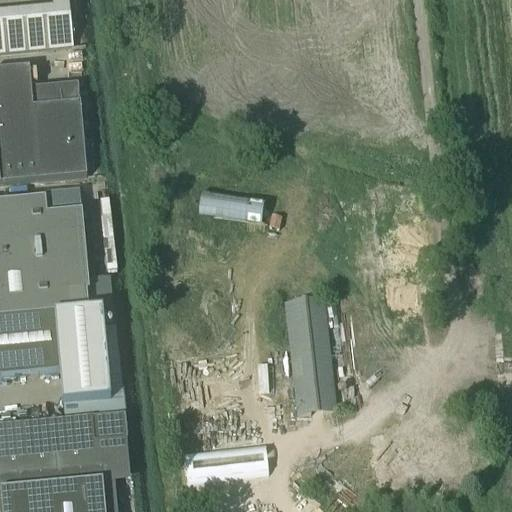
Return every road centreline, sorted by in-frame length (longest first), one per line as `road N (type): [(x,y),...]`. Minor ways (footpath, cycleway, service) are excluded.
road 1 (unclassified): [(364,0),(395,249),(405,266),(480,312)]
road 2 (unclassified): [(490,511),(467,334),(480,312)]
